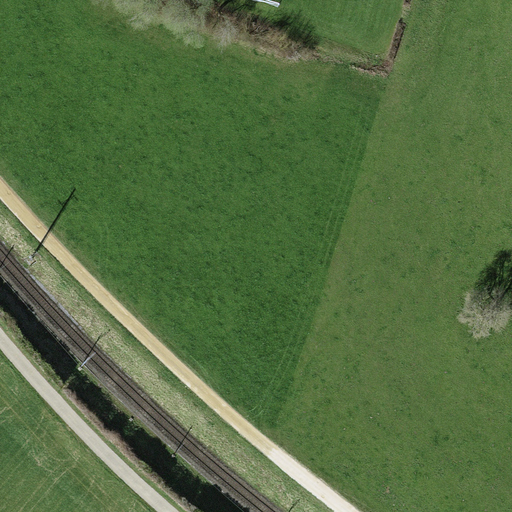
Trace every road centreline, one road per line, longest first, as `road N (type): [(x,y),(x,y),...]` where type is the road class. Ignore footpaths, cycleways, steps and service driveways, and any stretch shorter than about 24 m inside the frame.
road 1 (track): [(341,511),(161,355),(0,192)]
road 2 (track): [(168,511),(0,337)]
